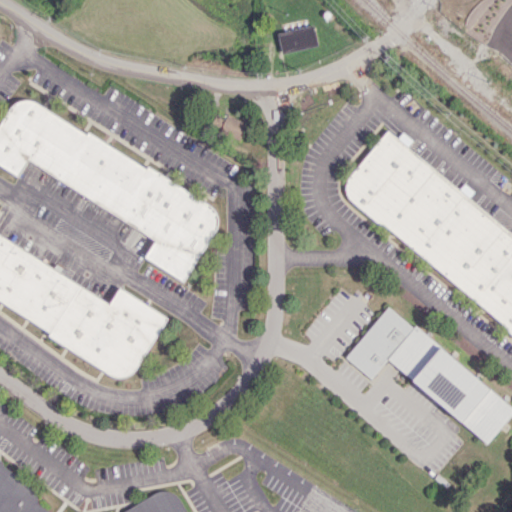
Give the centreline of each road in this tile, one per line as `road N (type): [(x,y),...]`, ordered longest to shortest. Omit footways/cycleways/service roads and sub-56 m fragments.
road 1 (residential): [(0,375),(72,426),(109,439),(185,429),(217,411),(270,340),(275,89)]
road 2 (residential): [(407,21),(337,69),(275,89),(113,64),(0,1)]
